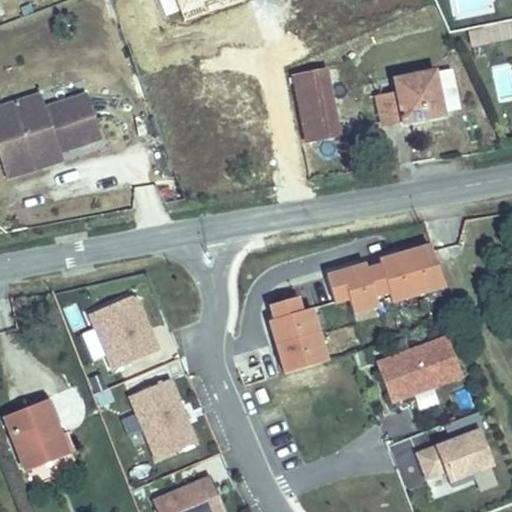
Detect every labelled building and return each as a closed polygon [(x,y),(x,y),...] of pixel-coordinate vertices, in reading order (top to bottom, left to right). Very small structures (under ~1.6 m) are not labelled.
[(383,92),(360,96),(367,131),(436,116),(425,67),(379,77),(383,92)] [(280,89),(293,147),(324,141),(310,82),(280,89)] [(8,109),(0,111),(0,173),(47,158),(93,144),(80,100),(38,112),(10,120),(8,109)] [(34,100),(8,109),(10,120),(38,112),(34,100)] [(47,158),(0,173),(0,186),(51,171),(47,158)] [(364,266),(324,277),(333,304),(347,300),(351,315),(376,307),(373,298),(387,294),(390,303),(443,288),(427,247),(377,262),(378,267),(365,271),(364,266)] [(125,298),(85,314),(108,370),(154,352),(148,337),(145,339),(142,333),(146,332),(133,301),(125,298)] [(296,298),(269,306),(273,321),(268,322),(284,375),(326,363),(310,309),(300,312),(296,298)] [(461,378),(447,338),(375,365),(390,404),(461,378)] [(192,445),(166,380),(126,396),(153,461),(192,445)] [(41,384),(28,388),(39,414),(51,409),(41,384)] [(39,414),(28,388),(0,399),(0,412),(18,455),(55,440),(47,420),(42,422),(39,414)] [(261,390),(254,393),(259,405),(266,402),(261,390)] [(63,430),(86,423),(78,397),(55,404),(63,430)] [(489,469),(476,435),(482,433),(475,416),(443,428),(449,444),(415,457),(425,482),(444,474),(450,491),(472,482),(470,477),(489,469)] [(47,420),(55,440),(65,436),(56,417),(47,420)] [(221,511),(206,478),(148,502),(152,511),(221,511)]
